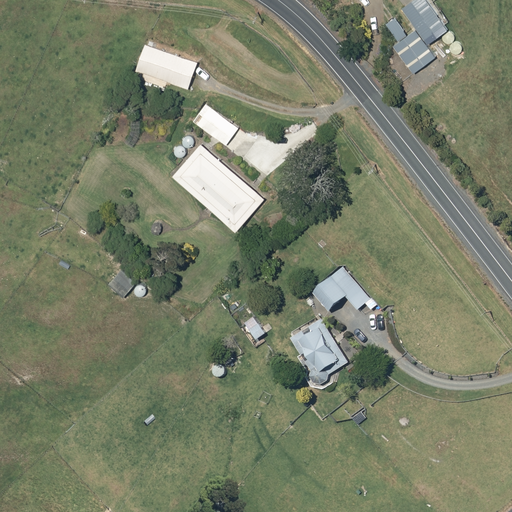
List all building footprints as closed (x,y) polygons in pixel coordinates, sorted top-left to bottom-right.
[(449,22),(431,0),(411,0),(404,5),(419,25),(397,42),(418,71),(440,54),(437,51),(446,44),(436,31),(449,22)] [(241,124),(204,101),(192,120),(229,144),(241,124)] [(202,141),(174,175),(240,229),(268,195),(202,141)] [(342,265),(313,291),(331,310),(348,295),(361,310),(373,299),(342,265)] [(122,266),(109,282),(126,295),(138,279),(122,266)] [(327,316),(321,319),(292,335),(322,390),(342,379),(338,371),(353,363),(327,316)] [(261,321),(250,329),(258,341),(269,332),(261,321)]
